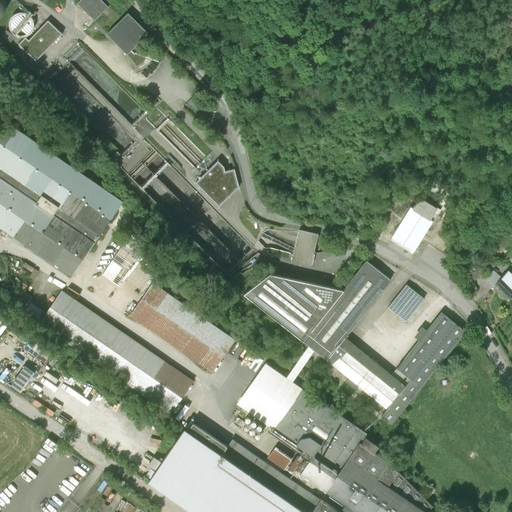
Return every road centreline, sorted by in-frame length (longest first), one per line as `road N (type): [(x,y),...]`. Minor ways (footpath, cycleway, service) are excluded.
road 1 (unclassified): [(511,384),(448,287),(375,243),(256,209),(234,130)]
road 2 (unclassified): [(174,511),(0,391)]
road 3 (unclassified): [(138,0),(223,100),(234,130)]
